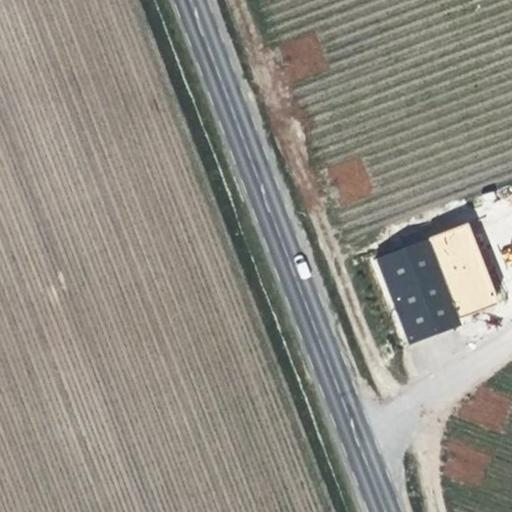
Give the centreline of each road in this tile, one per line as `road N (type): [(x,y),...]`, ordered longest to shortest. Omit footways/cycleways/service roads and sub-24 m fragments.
road 1 (secondary): [(190,0),(362,451)]
road 2 (unclassified): [(511,331),(362,451)]
